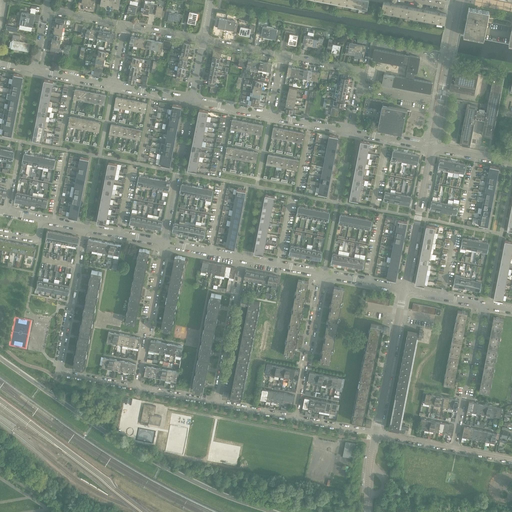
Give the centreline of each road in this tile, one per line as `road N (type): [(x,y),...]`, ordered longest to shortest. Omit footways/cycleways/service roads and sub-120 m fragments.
road 1 (residential): [(84,228),(58,367),(137,387)]
road 2 (residential): [(295,418),(323,274)]
road 3 (residential): [(454,449),(481,305)]
road 4 (residential): [(137,387),(164,243)]
road 5 (residential): [(216,402),(244,259)]
road 6 (residential): [(164,243),(192,100)]
road 7 (residential): [(403,288),(431,147)]
road 8 (residential): [(431,147),(457,9)]
road 9 (residential): [(350,131),(359,70),(283,56)]
road 10 (residential): [(376,434),(399,311)]
